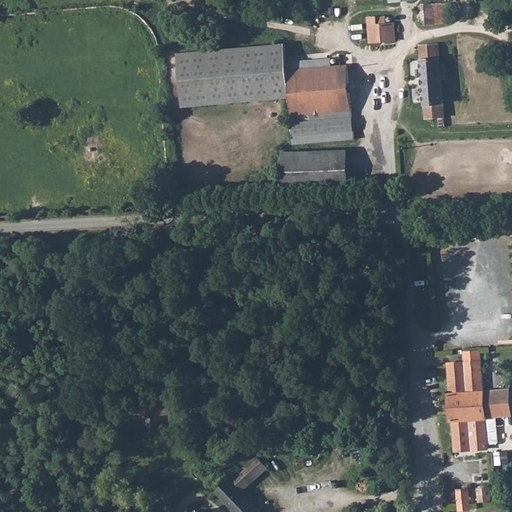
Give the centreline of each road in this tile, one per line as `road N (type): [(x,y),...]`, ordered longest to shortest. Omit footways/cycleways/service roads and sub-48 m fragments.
road 1 (unclassified): [(0,232),(393,209),(402,220),(427,511)]
road 2 (track): [(377,55),(201,10),(190,0)]
